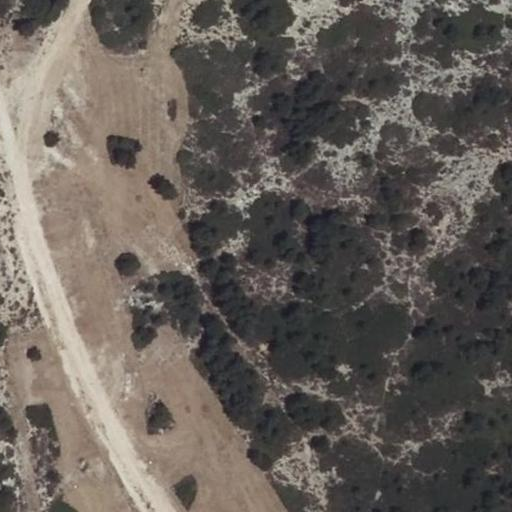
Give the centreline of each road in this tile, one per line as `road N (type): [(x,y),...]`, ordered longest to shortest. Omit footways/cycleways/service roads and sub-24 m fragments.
road 1 (track): [(152,511),(43,302),(4,103)]
road 2 (track): [(4,103),(44,64),(71,0)]
